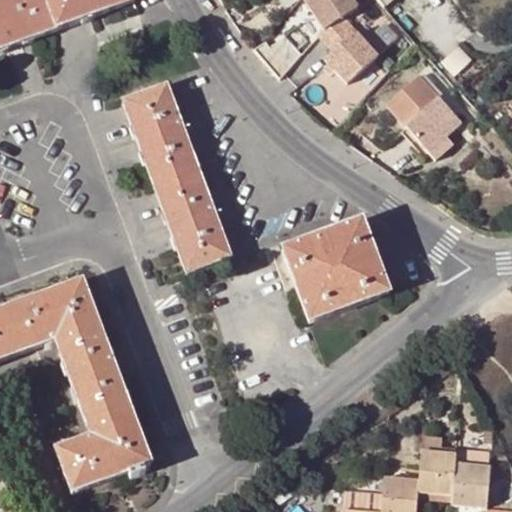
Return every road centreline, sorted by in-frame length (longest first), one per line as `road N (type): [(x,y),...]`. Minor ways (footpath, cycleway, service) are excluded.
road 1 (tertiary): [(188,0),(259,113),(313,164),(482,278)]
road 2 (tertiary): [(213,498),(482,278)]
road 3 (residential): [(213,498),(99,225)]
road 4 (residential): [(99,225),(51,109),(0,123)]
